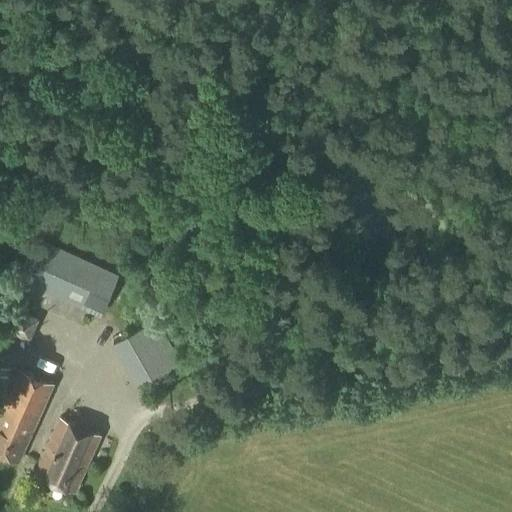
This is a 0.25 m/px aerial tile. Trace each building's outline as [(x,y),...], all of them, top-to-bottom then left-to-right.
[(100,315),(119,273),(35,236),(17,278),(100,315)] [(38,319),(17,310),(7,331),(29,341),(38,319)] [(137,385),(181,360),(156,316),(112,341),(137,385)] [(0,453),(17,461),(51,384),(19,370),(0,412),(0,453)] [(74,492),(99,435),(58,417),(33,474),(74,492)]
